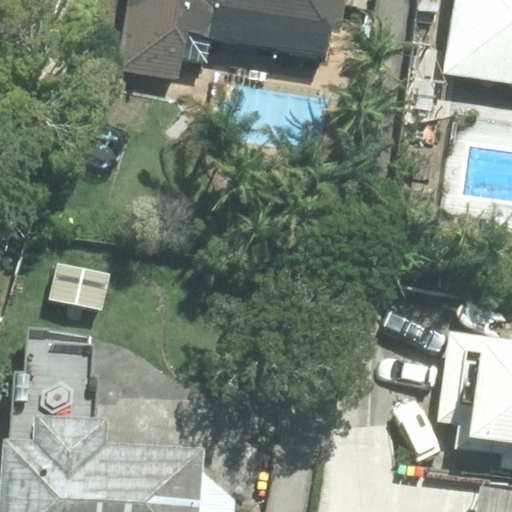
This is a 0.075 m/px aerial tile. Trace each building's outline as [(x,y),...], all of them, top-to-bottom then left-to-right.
[(0,0),(0,75),(36,86),(62,0),(0,0)] [(189,31),(327,53),(331,31),(342,32),(346,0),(131,0),(121,70),(181,80),(189,31)] [(511,0),(452,0),(440,78),(511,89),(511,0)] [(511,335),(453,327),(441,419),(463,422),(460,445),(506,451),(504,466),(511,467),(511,335)] [(110,439),(111,413),(36,410),(34,435),(2,435),(0,476),(0,511),(235,511),(237,494),(203,493),(206,443),(110,439)]
